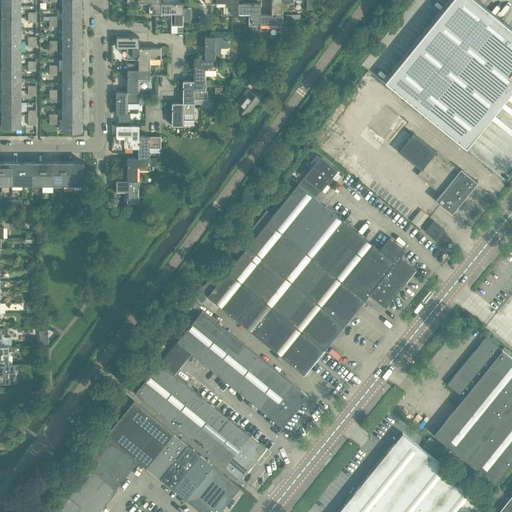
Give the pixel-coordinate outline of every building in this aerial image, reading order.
[(81,9),(80,0),(62,0),(62,9),(81,9)] [(160,14),(160,3),(160,0),(138,0),(138,3),(149,4),(149,14),(160,14)] [(238,3),(238,0),(215,0),(216,4),(226,4),(227,15),(238,15),(238,3)] [(293,4),(293,0),(270,0),(270,3),(270,14),(282,14),(282,3),(293,4)] [(511,29),(475,0),(451,0),(385,81),(466,147),(511,90),(511,29)] [(182,26),(182,3),(171,3),(160,3),(160,14),(171,15),(171,26),(182,26)] [(260,14),(260,3),(248,3),(238,3),(238,15),(248,15),(248,26),(260,26),(260,14)] [(20,17),(20,5),(2,5),(2,17),(20,17)] [(81,21),(81,9),(62,9),(62,22),(81,21)] [(282,37),(282,14),(270,14),(260,14),(260,26),(270,26),(270,28),(270,37),(282,37)] [(20,30),(20,17),(2,17),(2,30),(20,30)] [(81,34),(81,21),(62,22),(62,34),(81,34)] [(20,42),(20,30),(2,30),(2,42),(20,42)] [(81,46),(81,34),(62,34),(62,46),(81,46)] [(138,48),(138,37),(116,37),(115,49),(127,49),(127,59),(138,59),(138,48)] [(216,59),(216,48),(227,48),(227,37),(204,37),(204,48),(204,59),(216,59)] [(20,54),(20,42),(2,42),(2,54),(20,54)] [(81,58),(81,46),(62,46),(63,58),(81,58)] [(150,70),(150,59),(160,59),(160,48),(138,48),(138,59),(138,70),(150,70)] [(20,66),(20,54),(2,54),(2,66),(20,66)] [(81,70),(81,58),(63,58),(63,70),(81,70)] [(216,70),(216,59),(204,59),(193,59),(193,70),(193,81),(205,81),(205,71),(216,70)] [(20,79),(20,66),(2,66),(2,79),(20,79)] [(81,83),(81,70),(63,70),(63,83),(81,83)] [(138,92),(138,81),(150,81),(150,70),(138,70),(127,70),(127,81),(126,92),(138,92)] [(20,91),(20,79),(2,79),(2,91),(20,91)] [(207,100),(207,91),(205,91),(205,81),(193,81),(182,81),(182,92),(182,103),(194,103),(194,100),(207,100)] [(81,95),(81,83),(63,83),(63,95),(81,95)] [(245,117),(259,100),(247,90),(233,108),(245,117)] [(20,103),(20,91),(2,91),(2,103),(20,103)] [(127,115),(127,103),(138,103),(138,92),(126,92),(116,92),(116,104),(116,115),(127,115)] [(81,107),(81,95),(63,95),(63,107),(81,107)] [(367,101),(353,118),(362,126),(376,108),(367,101)] [(20,116),(20,103),(2,103),(2,116),(20,116)] [(194,114),(194,103),(182,103),(172,103),(172,114),(172,125),(183,125),(183,114),(194,114)] [(81,119),(81,107),(63,107),(63,119),(81,119)] [(376,108),(362,126),(371,133),(385,116),(376,108)] [(20,128),(20,116),(2,116),(2,128),(20,128)] [(385,116),(371,133),(380,140),(394,123),(385,116)] [(353,118),(339,135),(348,143),(362,126),(353,118)] [(81,132),(81,119),(63,119),(63,132),(81,132)] [(394,123),(380,140),(389,148),(403,130),(394,123)] [(138,137),(138,126),(127,126),(116,126),(116,137),(127,137),(127,148),(138,148),(138,137)] [(362,126),(348,143),(357,150),(371,133),(362,126)] [(403,130),(389,148),(398,155),(412,138),(403,130)] [(371,133),(357,150),(366,157),(380,140),(371,133)] [(160,148),(160,137),(138,137),(138,148),(138,159),(149,159),(149,148),(160,148)] [(412,138),(398,155),(407,162),(421,145),(412,138)] [(380,140),(366,157),(375,165),(389,148),(380,140)] [(421,145),(407,162),(416,169),(430,152),(421,145)] [(389,148),(375,165),(384,172),(398,155),(389,148)] [(430,152),(416,169),(425,177),(428,173),(439,160),(430,152)] [(398,155),(384,172),(393,179),(407,162),(398,155)] [(329,181),(337,170),(320,156),(311,167),(329,181)] [(149,170),(149,165),(149,159),(138,159),(127,159),(126,170),(126,180),(138,181),(138,170),(149,170)] [(439,160),(428,173),(437,180),(448,167),(439,160)] [(11,185),(11,162),(11,164),(4,164),(4,162),(1,162),(1,185),(11,185)] [(22,185),(22,162),(19,162),(19,163),(12,163),(12,162),(11,162),(11,185),(22,185)] [(32,185),(32,162),(31,162),(31,164),(24,164),(24,162),(22,162),(22,185),(32,185)] [(42,185),(42,162),(40,162),(40,163),(32,163),(32,162),(32,185),(42,185)] [(52,185),(52,163),(52,164),(44,164),(44,162),(42,162),(42,185),(52,185)] [(62,185),(62,163),(60,162),(60,164),(53,164),(53,163),(52,163),(52,185),(62,185)] [(73,185),(73,162),(72,162),(72,164),(65,164),(65,163),(62,163),(62,185),(73,185)] [(83,185),(83,163),(80,163),(80,164),(73,164),(73,162),(73,185),(83,185)] [(407,162),(393,179),(402,187),(416,169),(407,162)] [(320,191),(321,191),(329,181),(311,167),(303,177),(304,177),(298,184),(314,198),(320,191)] [(448,167),(437,180),(446,188),(457,174),(448,167)] [(416,169),(402,187),(411,194),(418,186),(425,177),(416,169)] [(425,177),(418,186),(427,194),(437,180),(428,173),(425,177)] [(457,174),(446,188),(455,195),(466,182),(457,174)] [(138,205),(138,181),(126,180),(114,180),(114,192),(127,192),(127,205),(138,205)] [(437,180),(427,194),(436,201),(446,188),(437,180)] [(466,182),(455,195),(464,202),(475,189),(466,182)] [(385,307),(415,269),(400,256),(404,250),(405,251),(405,250),(389,237),(389,238),(379,250),(349,226),(351,222),(346,218),(344,221),(314,198),(298,184),(297,184),(207,296),(304,374),(369,294),(385,307)] [(446,188),(436,201),(445,208),(455,195),(446,188)] [(455,195),(445,208),(454,216),(464,202),(455,195)] [(433,220),(424,231),(435,240),(444,230),(433,220)] [(307,396),(202,310),(177,341),(191,353),(282,426),(307,396)] [(495,484),(511,463),(511,358),(486,337),(477,347),(479,348),(476,352),(474,350),(447,384),(463,397),(433,434),(495,484)] [(174,373),(191,353),(177,341),(159,362),(174,373)] [(8,360),(8,356),(11,356),(11,346),(4,346),(1,346),(0,346),(0,364),(4,365),(4,364),(8,364),(11,364),(11,360),(8,360)] [(265,448),(174,373),(159,362),(134,393),(240,478),(265,448)] [(17,373),(17,371),(17,364),(11,364),(8,364),(4,364),(4,365),(0,364),(0,382),(15,383),(15,373),(17,373)] [(218,511),(240,487),(138,405),(133,401),(105,436),(106,437),(85,463),(87,465),(64,492),(66,494),(50,511),(98,511),(117,489),(115,487),(137,460),(201,511),(218,511)] [(472,511),(481,502),(484,499),(402,433),(337,511),(472,511)] [(511,511),(511,494),(511,496),(497,511),(511,511)]
